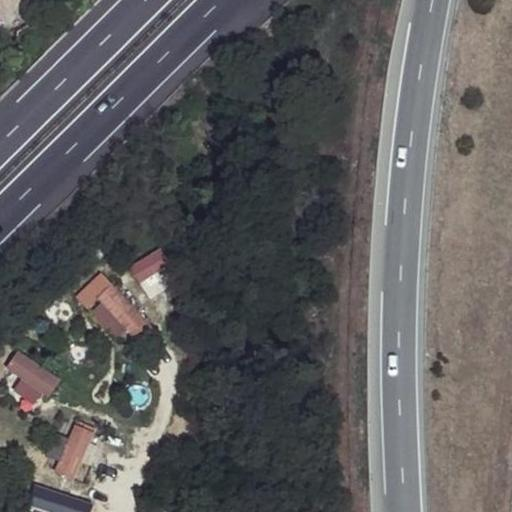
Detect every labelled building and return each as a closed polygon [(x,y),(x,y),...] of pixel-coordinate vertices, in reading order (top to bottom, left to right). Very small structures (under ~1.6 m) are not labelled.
[(0,0),(0,21),(1,22),(15,0),(0,0)] [(160,251),(129,267),(138,284),(169,267),(160,251)] [(125,329),(138,343),(153,329),(100,273),(73,298),(114,340),(125,329)] [(17,351),(6,369),(23,380),(13,395),(38,411),(59,378),(17,351)] [(76,483),(95,433),(73,425),(55,475),(76,483)]
